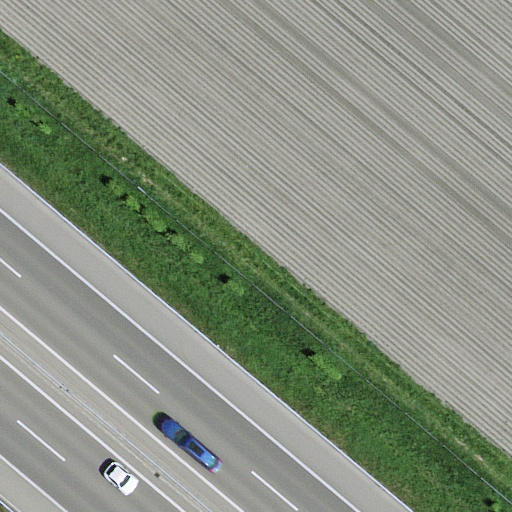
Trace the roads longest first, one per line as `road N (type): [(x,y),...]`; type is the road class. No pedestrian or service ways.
road 1 (motorway): [(304,511),(0,255)]
road 2 (motorway): [(0,414),(115,511)]
